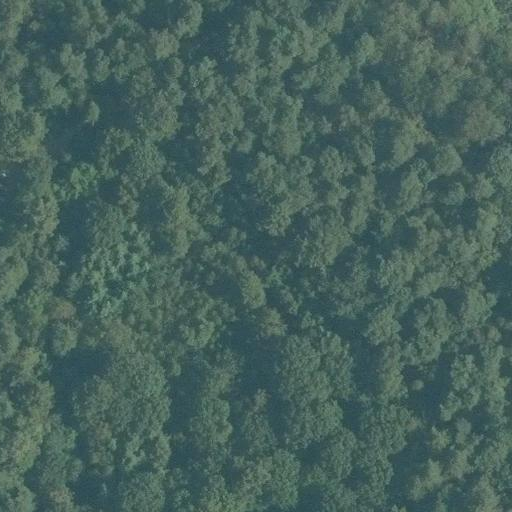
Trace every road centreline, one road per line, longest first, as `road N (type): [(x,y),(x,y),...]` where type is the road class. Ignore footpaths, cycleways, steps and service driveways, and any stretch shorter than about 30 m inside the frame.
road 1 (track): [(133,111),(455,511)]
road 2 (track): [(314,0),(318,42),(279,40),(44,155),(0,203)]
